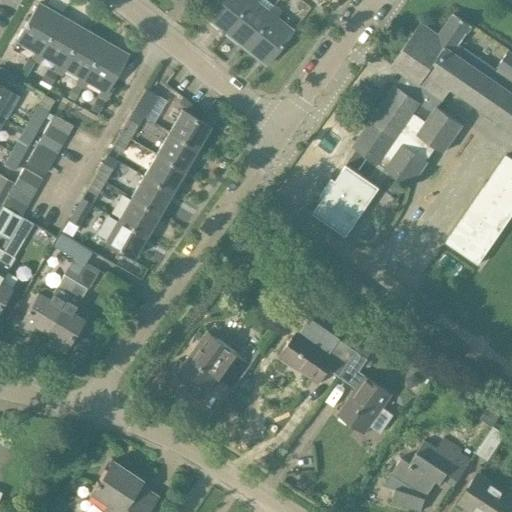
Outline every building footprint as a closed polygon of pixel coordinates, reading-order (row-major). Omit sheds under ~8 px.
[(251,2),(248,0),(218,0),(205,17),(226,33),(251,2)] [(248,0),(251,2),(226,33),(245,49),(270,17),(267,15),(255,5),(258,0),(248,0)] [(41,51),(61,16),(38,3),(18,38),(36,48),(31,57),(39,62),(44,53),(41,51)] [(266,65),(291,34),(274,20),(280,12),(273,7),(267,15),(270,17),(245,49),(266,65)] [(439,35),(420,22),(391,65),(404,74),(400,80),(399,80),(397,84),(396,84),(353,146),(410,186),(427,161),(425,159),(434,147),(443,153),(463,125),(438,107),(443,101),(452,89),(511,132),(511,160),(506,156),(445,242),(478,264),(504,226),(511,213),(511,54),(507,51),(496,67),(498,68),(496,72),(459,45),(472,26),(454,13),(439,35)] [(63,63),(83,29),(61,16),(41,51),(44,53),(58,61),(53,69),(61,74),(67,65),(63,63)] [(84,76),(104,41),(83,29),(63,63),(67,65),(80,73),(75,82),(84,87),(89,78),(84,76)] [(84,76),(89,78),(103,87),(98,95),(105,100),(112,89),(108,86),(127,54),(104,41),(84,76)] [(0,66),(0,104),(9,90),(16,76),(0,66)] [(146,88),(133,110),(146,118),(159,96),(146,88)] [(24,129),(34,135),(54,101),(43,95),(24,129)] [(169,133),(196,148),(209,126),(181,110),(169,133)] [(67,136),(73,126),(54,115),(48,125),(67,136)] [(119,134),(130,140),(138,125),(128,119),(119,134)] [(67,136),(48,125),(43,134),(62,145),(67,136)] [(11,151),(22,157),(34,135),(24,129),(11,151)] [(196,148),(169,133),(156,155),(183,170),(196,148)] [(62,145),(43,134),(38,144),(56,155),(62,145)] [(130,140),(119,134),(112,146),(123,152),(130,140)] [(56,155),(38,144),(32,154),(51,165),(56,155)] [(22,157),(11,151),(3,165),(14,171),(22,157)] [(51,165),(32,154),(27,161),(47,172),(51,165)] [(183,170),(156,155),(143,177),(171,192),(183,170)] [(94,177),(105,183),(113,169),(103,163),(94,177)] [(312,213),(345,236),(379,188),(346,165),(335,181),(331,178),(319,195),(323,198),(312,213)] [(18,178),(37,189),(43,179),(24,168),(18,178)] [(1,176),(0,176),(0,206),(13,183),(1,176)] [(105,183),(94,177),(87,189),(97,195),(105,183)] [(171,192),(143,177),(131,198),(158,214),(171,192)] [(37,189),(18,178),(13,187),(31,199),(37,189)] [(31,199),(13,187),(7,197),(26,208),(31,199)] [(26,208),(7,197),(1,206),(21,217),(26,208)] [(80,198),(67,219),(79,226),(92,205),(80,198)] [(158,214),(131,198),(119,220),(146,235),(158,214)] [(0,208),(0,234),(8,239),(21,217),(1,206),(0,208)] [(15,229),(26,235),(32,223),(22,217),(15,229)] [(146,235),(119,220),(105,243),(133,258),(146,235)] [(7,272),(15,258),(13,257),(24,238),(14,232),(3,251),(0,255),(0,309),(12,289),(11,289),(17,278),(7,272)] [(54,245),(85,264),(92,253),(61,234),(54,245)] [(83,268),(76,280),(88,287),(95,275),(83,268)] [(63,275),(53,293),(44,288),(40,290),(38,294),(37,293),(19,325),(32,332),(35,326),(45,332),(75,282),(63,275)] [(87,289),(75,282),(45,332),(56,338),(51,345),(64,353),(83,320),(73,314),(87,289)] [(338,376),(355,351),(338,339),(329,352),(297,329),(278,356),(317,384),(327,369),(338,376)] [(233,388),(241,377),(259,352),(248,344),(240,356),(205,332),(178,370),(206,391),(216,376),(233,388)] [(382,407),(390,395),(357,371),(365,359),(355,351),(338,376),(357,390),(349,400),(347,399),(336,414),(363,434),(369,425),(380,433),(393,414),(382,407)] [(493,426),(475,453),(487,460),(505,434),(493,426)] [(428,495),(426,494),(434,482),(439,484),(446,473),(457,480),(470,460),(460,453),(462,449),(443,437),(436,449),(423,441),(409,463),(400,458),(389,474),(390,475),(383,485),(396,489),(392,501),(421,511),(426,498),(428,495)] [(108,502),(100,511),(144,511),(150,503),(132,490),(140,479),(111,460),(91,490),(108,502)] [(472,511),(509,511),(511,508),(511,496),(477,474),(459,503),(472,511)]
